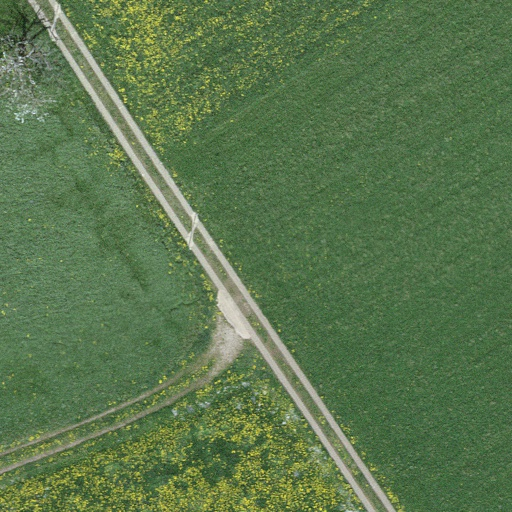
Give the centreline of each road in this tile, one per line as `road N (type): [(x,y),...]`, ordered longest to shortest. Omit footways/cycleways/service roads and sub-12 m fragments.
road 1 (track): [(41,0),(386,511)]
road 2 (track): [(0,465),(211,369),(248,312)]
